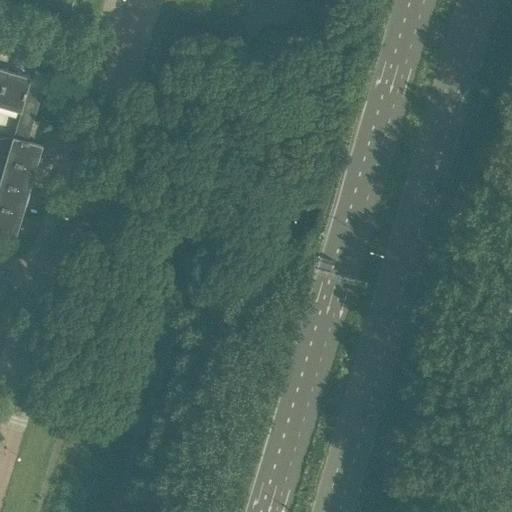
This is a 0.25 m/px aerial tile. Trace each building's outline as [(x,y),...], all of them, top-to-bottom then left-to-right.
[(0,84),(0,105),(21,111),(28,88),(31,78),(5,70),(0,84)] [(28,88),(21,111),(35,116),(42,92),(28,88)] [(21,111),(13,136),(28,141),(35,116),(21,111)] [(13,136),(7,158),(37,167),(43,146),(28,141),(13,136)] [(7,158),(0,182),(30,190),(37,167),(7,158)] [(0,182),(0,181),(0,204),(24,212),(30,190),(0,182)] [(24,212),(0,204),(0,231),(16,236),(24,212)]
